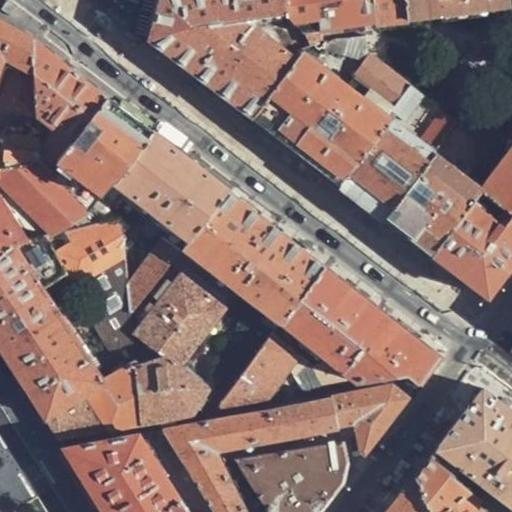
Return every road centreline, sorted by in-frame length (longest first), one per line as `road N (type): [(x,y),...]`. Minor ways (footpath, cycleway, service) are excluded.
road 1 (secondary): [(488,345),(42,0)]
road 2 (residential): [(488,345),(350,511)]
